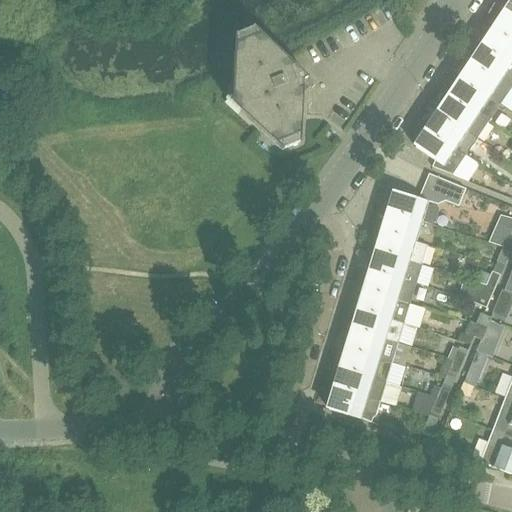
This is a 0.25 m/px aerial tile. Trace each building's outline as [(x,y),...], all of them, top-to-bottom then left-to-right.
[(511,14),(505,10),(494,27),(511,39),(511,14)] [(240,112),(259,130),(281,150),(299,142),(302,93),(312,83),(308,79),(252,27),(244,30),(234,34),(231,97),(231,103),(240,112)] [(511,39),(494,27),(482,45),(511,64),(511,39)] [(511,64),(482,45),(471,62),(510,88),(511,85),(511,64)] [(471,62),(460,79),(499,105),(510,88),(471,62)] [(460,79),(448,96),(487,122),(499,105),(460,79)] [(448,96),(437,113),(476,139),(487,122),(448,96)] [(437,113),(426,130),(465,156),(476,139),(437,113)] [(482,136),(490,141),(500,127),(491,121),(482,136)] [(414,147),(434,161),(431,167),(452,175),(465,156),(426,130),(414,147)] [(444,201),(457,206),(465,189),(450,183),(444,201)] [(404,195),(393,192),(387,212),(421,223),(430,225),(431,221),(435,222),(438,209),(434,208),(435,205),(403,195),(404,195)] [(387,212),(381,232),(415,242),(421,223),(387,212)] [(501,248),(510,252),(511,247),(511,223),(509,230),(500,225),(493,239),(503,243),(501,248)] [(381,232),(375,251),(421,265),(427,246),(415,242),(381,232)] [(510,252),(501,248),(493,266),(495,267),(502,270),(510,252)] [(375,251),(369,271),(415,285),(421,265),(375,251)] [(493,266),(485,285),(485,286),(494,289),(502,270),(495,267),(493,266)] [(369,271),(363,290),(409,304),(415,285),(369,271)] [(503,290),(511,292),(511,277),(508,276),(503,290)] [(494,289),(485,286),(485,285),(475,283),(472,294),(481,296),(479,300),(488,303),(494,289)] [(363,290),(357,310),(403,324),(409,304),(363,290)] [(506,310),(511,295),(511,294),(502,290),(496,305),(506,310)] [(418,347),(429,308),(415,304),(404,342),(418,347)] [(357,310),(351,330),(397,344),(403,324),(357,310)] [(477,326),(486,329),(491,317),(479,313),(475,324),(469,321),(469,323),(477,326)] [(486,329),(477,326),(469,323),(463,336),(472,339),(473,337),(481,340),(486,329)] [(499,338),(503,328),(491,323),(487,333),(499,338)] [(351,330),(346,349),(391,363),(397,344),(351,330)] [(444,358),(452,361),(461,365),(467,350),(458,347),(457,349),(451,347),(451,348),(444,345),(440,355),(444,357),(444,358)] [(346,349),(340,369),(385,383),(391,363),(346,349)] [(452,361),(444,358),(436,377),(444,379),(453,383),(461,365),(452,361)] [(385,383),(340,369),(334,388),(379,402),(385,383)] [(468,370),(463,382),(476,386),(479,375),(468,370)] [(444,379),(436,377),(428,396),(436,398),(445,402),(453,383),(444,379)] [(385,403),(400,408),(407,387),(393,382),(385,403)] [(328,406),(361,419),(371,423),(372,418),(375,415),(379,402),(334,388),(328,406)] [(436,398),(428,396),(423,406),(440,413),(445,402),(436,398)] [(511,402),(504,399),(491,430),(511,438),(511,402)] [(429,417),(424,428),(432,431),(437,420),(429,417)] [(479,463),(511,475),(511,438),(491,430),(479,463)] [(439,450),(456,455),(462,441),(446,435),(439,450)] [(254,486),(244,484),(242,495),(252,497),(254,486)] [(67,500),(59,511),(60,511),(72,511),(77,506),(67,500)]
